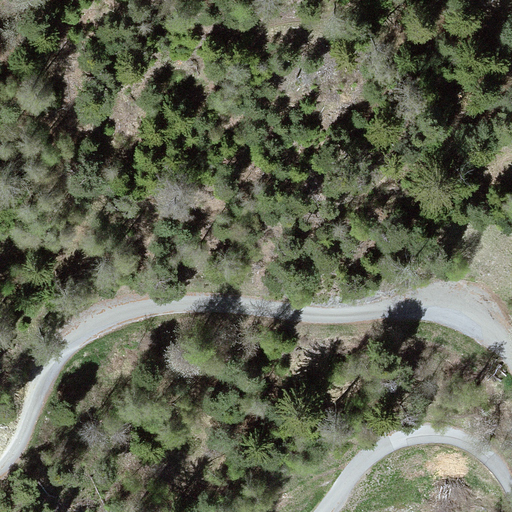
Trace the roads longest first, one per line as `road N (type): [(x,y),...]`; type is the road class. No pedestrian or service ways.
road 1 (unclassified): [(511,348),(466,309),(423,302),(325,318),(154,304),(119,315),(57,356),(0,469)]
road 2 (unclassified): [(317,511),(357,466),(389,444),(425,435),(461,437),(511,488)]
